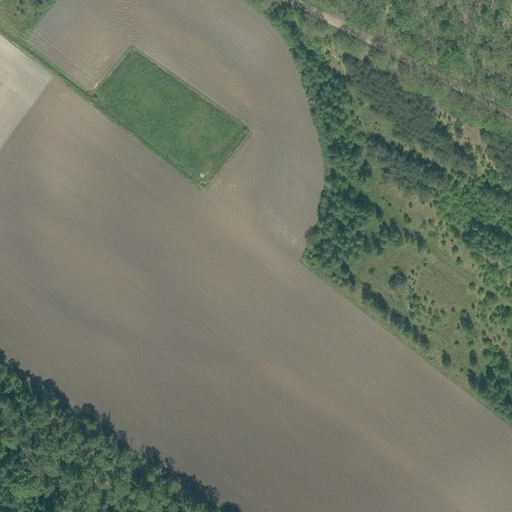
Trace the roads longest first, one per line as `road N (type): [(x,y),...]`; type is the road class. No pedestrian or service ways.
road 1 (track): [(511,116),(284,0)]
road 2 (track): [(511,309),(333,170)]
